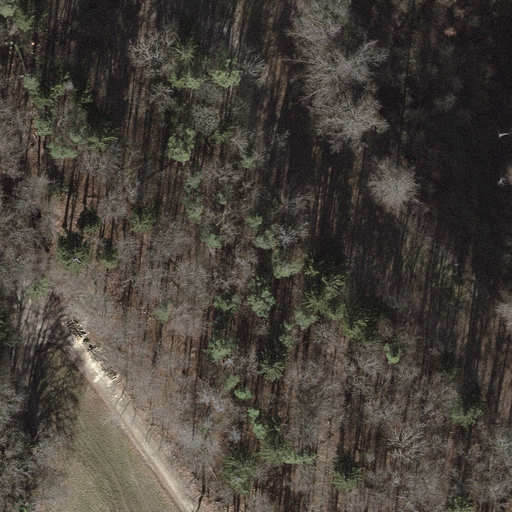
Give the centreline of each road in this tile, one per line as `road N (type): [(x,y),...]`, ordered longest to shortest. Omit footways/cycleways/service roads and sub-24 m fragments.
road 1 (track): [(55,322),(29,167),(0,97)]
road 2 (track): [(55,322),(190,511)]
road 3 (track): [(35,300),(18,378),(36,421),(38,511)]
